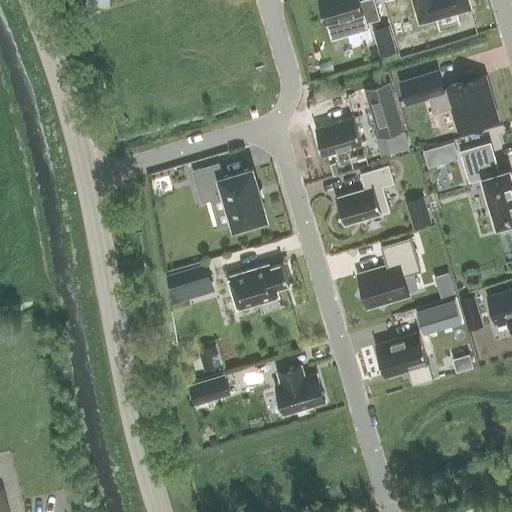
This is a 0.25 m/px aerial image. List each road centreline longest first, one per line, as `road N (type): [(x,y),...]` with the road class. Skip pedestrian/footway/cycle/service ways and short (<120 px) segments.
road 1 (residential): [(385,511),(275,127)]
road 2 (secondary): [(160,511),(85,179)]
road 3 (residential): [(85,179),(275,127)]
road 4 (secondary): [(85,179),(26,0)]
road 5 (residential): [(275,127),(289,79),(266,0)]
